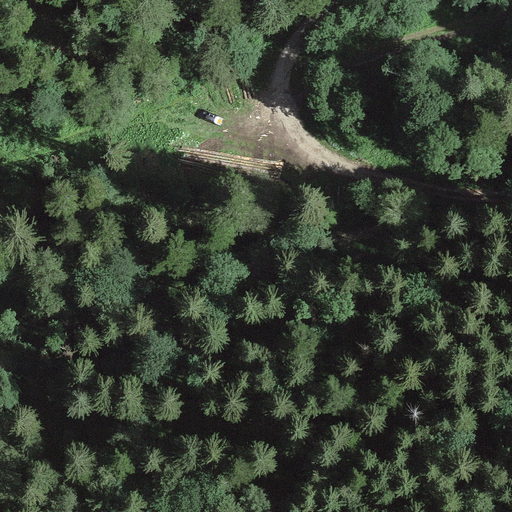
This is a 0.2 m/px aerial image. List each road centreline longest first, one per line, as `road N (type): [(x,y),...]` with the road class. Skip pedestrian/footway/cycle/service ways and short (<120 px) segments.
road 1 (track): [(283,99),(290,126),(340,174),(486,202),(511,197)]
road 2 (track): [(511,17),(454,29),(283,99)]
road 3 (track): [(283,99),(287,61),(311,27),(351,0)]
